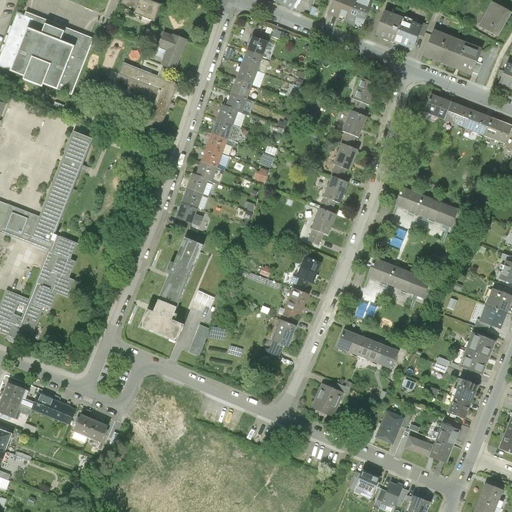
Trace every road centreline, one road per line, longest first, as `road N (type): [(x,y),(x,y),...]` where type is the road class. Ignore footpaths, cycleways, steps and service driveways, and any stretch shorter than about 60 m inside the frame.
road 1 (residential): [(276,415),(361,225),(407,67)]
road 2 (residential): [(234,0),(108,345)]
road 3 (residential): [(455,491),(276,415)]
road 4 (residential): [(407,67),(241,0)]
road 5 (residential): [(276,415),(142,360)]
